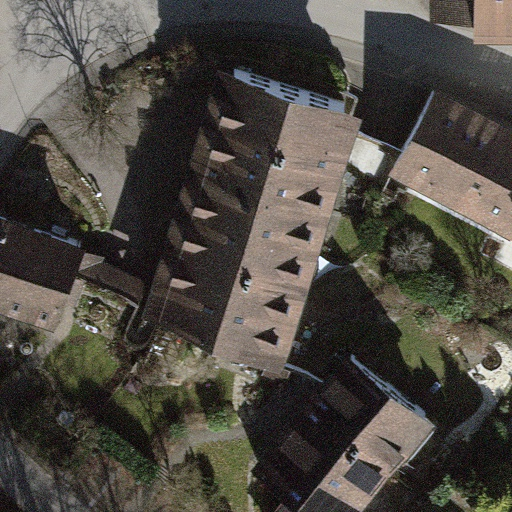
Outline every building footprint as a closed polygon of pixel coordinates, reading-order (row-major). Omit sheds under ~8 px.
[(511,0),(425,0),(425,13),(467,12),(467,31),(511,29),(511,0)] [(227,58),(174,236),(305,275),(357,96),(227,58)] [(511,127),(434,89),(392,167),(511,228),(511,127)] [(76,231),(0,205),(0,304),(46,320),(76,231)] [(276,361),(305,275),(174,236),(151,312),(276,361)] [(339,343),(292,407),(381,473),(428,408),(339,343)] [(352,511),(381,473),(292,407),(246,469),(277,492),(303,511),(352,511)] [(303,511),(277,492),(262,511),(303,511)]
